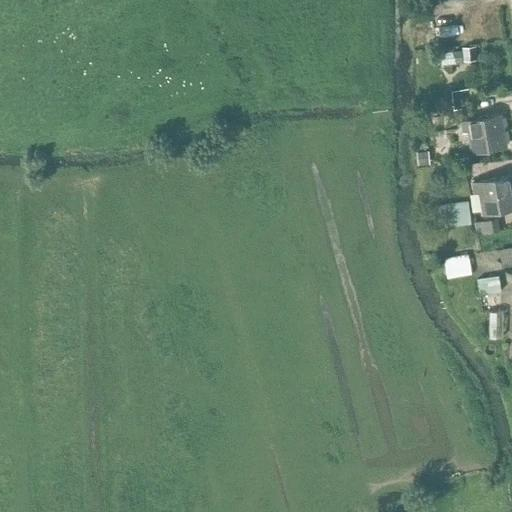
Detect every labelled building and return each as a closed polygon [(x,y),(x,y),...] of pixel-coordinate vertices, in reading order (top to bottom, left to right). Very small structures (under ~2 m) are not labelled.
[(474,46),(462,47),(463,61),(476,60),(474,46)] [(468,88),(451,90),(453,109),(470,107),(468,88)] [(506,145),(500,113),(460,121),(462,130),(466,129),(471,152),(506,145)] [(428,150),(416,151),(417,164),(428,164),(428,150)] [(511,207),(511,179),(511,175),(472,182),(473,192),(478,191),(482,213),(511,207)] [(436,227),(469,224),(467,202),(435,205),(436,227)] [(496,217),(474,221),(476,234),(498,230),(496,217)] [(501,268),(511,265),(511,247),(499,249),(501,268)] [(446,277),(470,273),(467,254),(443,258),(446,277)] [(477,295),(500,292),(498,277),(475,279),(477,295)]
